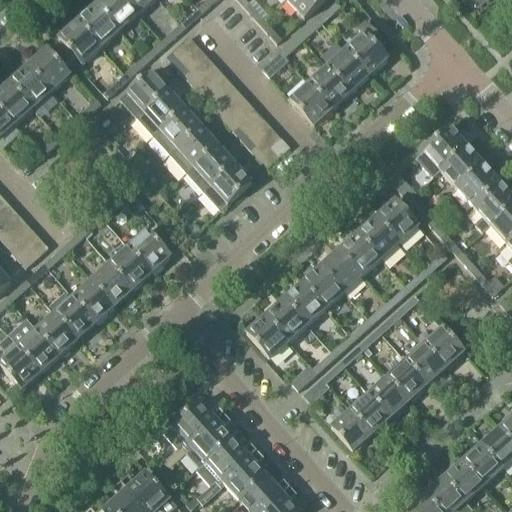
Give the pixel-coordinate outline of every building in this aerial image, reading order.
[(122,0),(103,0),(96,7),(120,34),(138,18),(122,0)] [(155,0),(122,0),(138,18),(157,1),(155,0)] [(210,0),(198,11),(203,15),(219,0),(210,0)] [(234,0),(243,10),(248,5),(243,0),(234,0)] [(290,0),(287,3),(305,23),(330,0),(290,0)] [(243,10),(259,28),(265,23),(248,5),(243,10)] [(337,6),(317,23),(322,28),(341,11),(337,6)] [(96,7),(77,24),(101,51),(120,34),(96,7)] [(198,11),(180,27),(184,32),(203,15),(198,11)] [(265,23),(259,28),(277,48),(282,43),(265,23)] [(317,23),(299,40),(304,45),(322,28),(317,23)] [(101,51),(77,24),(59,41),(83,68),(101,51)] [(363,37),(345,54),(368,80),(387,62),(380,54),(385,49),(365,26),(358,32),(363,37)] [(180,27),(162,44),(166,49),(184,32),(180,27)] [(299,40),(281,56),(286,61),(304,45),(299,40)] [(167,61),(175,71),(198,50),(190,41),(167,61)] [(162,44),(143,60),(148,65),(166,49),(162,44)] [(175,71),(184,80),(207,60),(198,50),(175,71)] [(46,53),(27,70),(51,96),(70,79),(46,53)] [(345,54),(327,70),(350,96),(368,80),(345,54)] [(286,61),(281,56),(262,73),(270,82),(289,65),(286,61)] [(143,60),(124,77),(129,82),(148,65),(143,60)] [(184,80),(192,90),(215,69),(207,60),(184,80)] [(192,90),(200,99),(223,78),(215,69),(192,90)] [(27,70),(9,86),(33,113),(51,96),(27,70)] [(327,70),(309,87),(332,113),(350,96),(327,70)] [(120,104),(137,122),(168,93),(152,75),(120,104)] [(129,82),(124,77),(103,97),(107,101),(129,82)] [(200,99),(208,108),(231,87),(223,78),(200,99)] [(9,86),(0,94),(0,113),(15,129),(33,113),(9,86)] [(208,108),(216,117),(239,96),(231,87),(208,108)] [(332,113),(309,87),(290,104),(313,130),(332,113)] [(137,122),(153,140),(184,112),(168,93),(137,122)] [(216,117),(225,126),(247,105),(239,96),(216,117)] [(96,104),(75,123),(79,127),(101,108),(96,104)] [(225,126),(232,135),(255,114),(247,105),(225,126)] [(153,140),(169,159),(201,130),(184,112),(153,140)] [(0,142),(15,129),(0,113),(0,142)] [(232,135),(241,144),(264,124),(255,114),(232,135)] [(75,123),(57,139),(61,144),(79,127),(75,123)] [(241,144),(249,153),(272,133),(264,124),(241,144)] [(169,159),(186,177),(217,149),(201,130),(169,159)] [(257,163),(271,151),(280,142),(272,133),(249,153),(257,163)] [(440,175),(441,176),(467,152),(449,133),(423,157),(432,166),(425,172),(433,181),(440,175)] [(113,136),(108,141),(111,144),(117,140),(113,136)] [(57,139),(38,155),(43,160),(61,144),(57,139)] [(280,142),(271,151),(280,161),(290,152),(280,142)] [(186,177),(203,196),(234,167),(217,149),(186,177)] [(271,151),(257,163),(266,173),(280,161),(271,151)] [(441,176),(457,194),(483,170),(467,152),(441,176)] [(43,160),(38,155),(37,157),(34,153),(16,169),(24,177),(43,160)] [(234,167),(203,196),(220,216),(252,187),(234,167)] [(457,194),(473,212),(500,189),(483,170),(457,194)] [(390,186),(408,205),(413,201),(395,182),(390,186)] [(483,237),(490,230),(489,230),(511,209),(511,201),(500,189),(473,212),(482,221),(475,227),(483,237)] [(128,193),(99,220),(104,225),(123,208),(135,222),(145,212),(128,193)] [(408,205),(424,223),(429,219),(413,201),(408,205)] [(395,204),(377,221),(400,247),(419,231),(395,204)] [(0,227),(14,215),(5,205),(0,209),(0,227)] [(183,214),(179,209),(174,213),(179,218),(183,214)] [(511,209),(489,230),(490,230),(506,248),(511,242),(511,209)] [(0,227),(0,235),(5,240),(22,224),(14,215),(0,227)] [(424,223),(440,242),(445,237),(429,219),(424,223)] [(99,220),(81,236),(85,241),(104,225),(99,220)] [(377,221),(358,237),(382,264),(400,247),(377,221)] [(5,240),(13,250),(31,233),(22,224),(5,240)] [(13,250),(22,259),(39,243),(31,233),(13,250)] [(147,235),(128,252),(151,277),(170,260),(147,235)] [(81,236),(62,253),(67,258),(85,241),(81,236)] [(358,237),(340,254),(363,280),(382,264),(358,237)] [(440,242),(456,260),(461,255),(445,237),(440,242)] [(39,243),(22,259),(31,269),(48,252),(39,243)] [(128,252),(110,269),(132,294),(151,277),(128,252)] [(62,253),(45,269),(49,274),(67,258),(62,253)] [(340,254),(321,271),(344,297),(363,280),(340,254)] [(456,260),(473,278),(478,273),(461,255),(456,260)] [(443,257),(424,273),(428,278),(447,262),(443,257)] [(482,269),(477,263),(473,267),(474,268),(478,273),(482,269)] [(45,269),(26,285),(31,290),(49,274),(45,269)] [(110,269),(91,285),(114,311),(132,294),(110,269)] [(321,271),(302,287),(326,314),(344,297),(321,271)] [(424,273),(406,290),(410,295),(428,278),(424,273)] [(478,273),(473,278),(493,300),(498,296),(478,273)] [(0,276),(0,297),(10,288),(0,276)] [(26,285),(8,302),(12,306),(31,290),(26,285)] [(91,285),(74,301),(96,326),(114,311),(91,285)] [(302,287),(284,303),(308,330),(326,314),(302,287)] [(406,290),(387,307),(391,312),(410,295),(406,290)] [(74,301),(56,317),(78,343),(96,326),(74,301)] [(414,301),(396,317),(400,323),(419,306),(414,301)] [(8,302),(0,308),(0,317),(12,306),(8,302)] [(498,306),(511,321),(511,311),(503,302),(498,306)] [(284,303),(266,320),(289,346),(308,330),(284,303)] [(387,307),(368,324),(372,328),(391,312),(387,307)] [(56,317),(37,334),(60,360),(78,343),(56,317)] [(396,317),(377,334),(382,339),(400,323),(396,317)] [(289,346),(266,320),(247,337),(270,363),(289,346)] [(368,324),(349,340),(354,345),(372,328),(368,324)] [(27,325),(8,341),(41,377),(60,360),(37,334),(36,335),(27,325)] [(442,332),(423,349),(444,373),(463,356),(442,332)] [(377,334),(358,350),(363,356),(382,339),(377,334)] [(349,340),(331,356),(336,361),(354,345),(349,340)] [(41,377),(8,341),(0,348),(0,352),(7,361),(0,367),(0,370),(22,394),(41,377)] [(423,349),(405,365),(426,389),(444,373),(423,349)] [(358,350),(340,366),(345,372),(363,356),(358,350)] [(331,356),(312,373),(317,378),(336,361),(331,356)] [(405,365),(386,382),(407,406),(426,389),(405,365)] [(340,366),(321,383),(326,389),(345,372),(340,366)] [(317,378),(312,373),(309,370),(290,386),(298,395),(317,378)] [(386,382),(368,398),(390,422),(407,406),(386,382)] [(326,389),(321,383),(303,400),(311,409),(330,392),(326,389)] [(368,398),(350,415),(371,438),(390,422),(368,398)] [(190,449),(224,417),(217,410),(208,419),(198,407),(163,438),(177,453),(183,448),(186,452),(189,448),(190,449)] [(371,438),(350,415),(331,431),(352,455),(371,438)] [(206,467),(231,444),(221,433),(231,425),(224,417),(190,449),(206,466),(206,467)] [(511,420),(501,431),(511,443),(511,420)] [(511,443),(501,431),(482,448),(504,472),(511,464),(511,443)] [(218,490),(223,486),(257,454),(250,446),(241,455),(231,444),(206,467),(206,466),(197,474),(211,490),(215,487),(218,490)] [(183,448),(177,453),(173,458),(179,464),(189,455),(186,452),(183,448)] [(482,448),(464,464),(486,488),(504,472),(482,448)] [(223,486),(239,504),(264,481),(255,470),(264,462),(257,454),(223,486)] [(179,464),(173,458),(164,466),(170,472),(179,464)] [(464,464),(445,480),(467,505),(486,488),(464,464)] [(174,477),(170,472),(167,469),(159,476),(166,484),(174,477)] [(176,493),(187,484),(180,477),(169,486),(176,493)] [(129,479),(122,485),(146,511),(176,511),(178,511),(148,479),(138,488),(129,479)] [(445,480),(425,498),(437,511),(471,511),(466,506),(467,505),(445,480)] [(239,504),(246,511),(267,511),(291,491),(284,483),(274,492),(264,481),(239,504)] [(122,502),(112,511),(146,511),(122,485),(114,492),(122,502)] [(221,493),(218,490),(215,487),(211,490),(206,495),(212,501),(221,493)] [(292,511),(288,507),(298,498),(291,491),(267,511),(292,511)] [(203,509),(212,501),(206,495),(197,503),(193,498),(185,506),(190,511),(192,511),(200,506),(203,509)] [(437,511),(425,498),(409,511),(437,511)]
